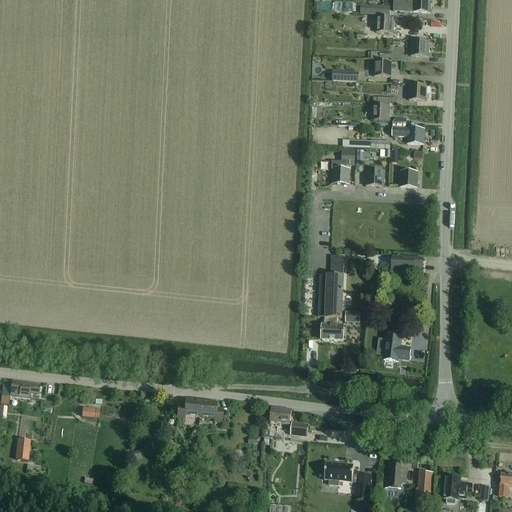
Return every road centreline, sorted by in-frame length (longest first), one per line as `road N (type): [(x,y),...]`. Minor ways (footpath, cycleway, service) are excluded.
road 1 (tertiary): [(0,371),(416,418),(445,414)]
road 2 (unclassified): [(445,414),(444,201)]
road 3 (unclassified): [(444,201),(453,0)]
road 4 (residential): [(444,201),(310,194)]
